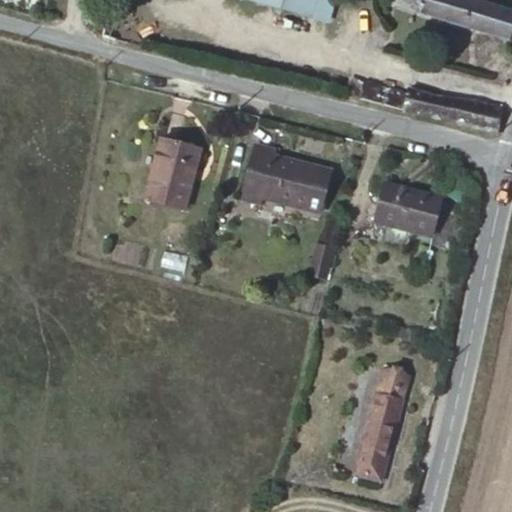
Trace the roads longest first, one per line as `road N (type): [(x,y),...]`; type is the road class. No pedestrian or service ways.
road 1 (unclassified): [(507,159),(0,19)]
road 2 (secondary): [(422,511),(507,159)]
